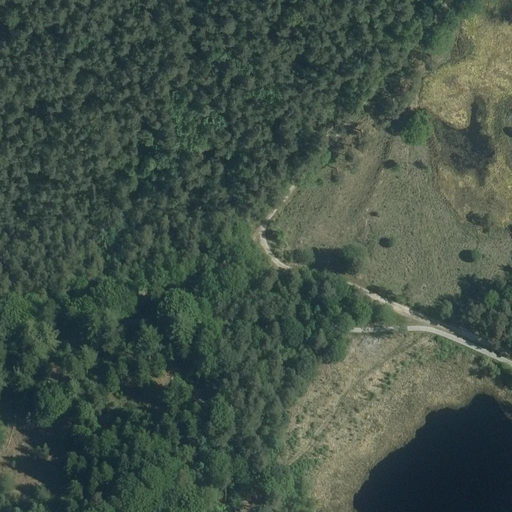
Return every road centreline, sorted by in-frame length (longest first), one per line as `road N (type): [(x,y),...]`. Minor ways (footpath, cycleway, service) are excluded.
road 1 (track): [(448,0),(264,221),(264,236),(288,272),(321,276),(511,356)]
road 2 (track): [(0,323),(288,272)]
